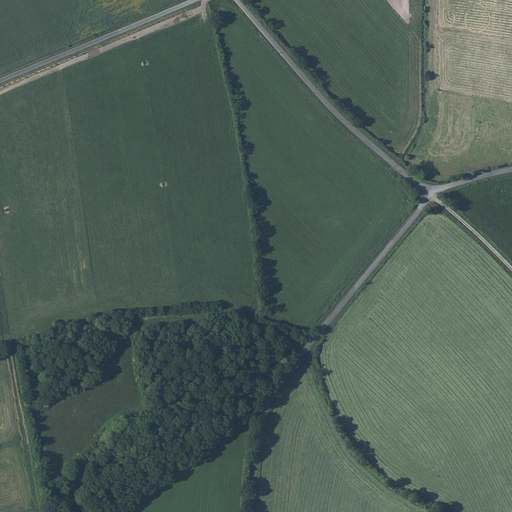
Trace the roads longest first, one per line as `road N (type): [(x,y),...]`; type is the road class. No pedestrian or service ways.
road 1 (unclassified): [(249,511),(258,429),(275,389),(415,214),(425,190)]
road 2 (unclassified): [(425,190),(330,107),(237,0)]
road 3 (unclassified): [(195,0),(0,79)]
